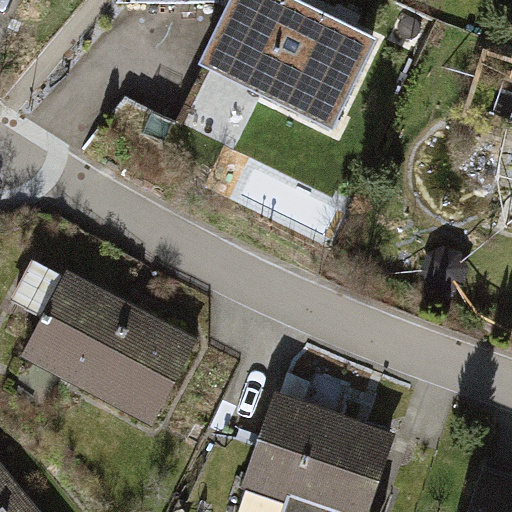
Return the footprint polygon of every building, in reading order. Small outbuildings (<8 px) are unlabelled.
[(377,49),(276,0),(234,0),(195,81),(329,146),(377,49)] [(206,353),(63,281),(15,374),(158,446),(206,353)] [(377,511),(402,448),(277,402),(241,499),(275,511),(377,511)] [(26,511),(0,478),(0,511),(26,511)] [(511,511),(511,487),(482,478),(471,511),(511,511)]
